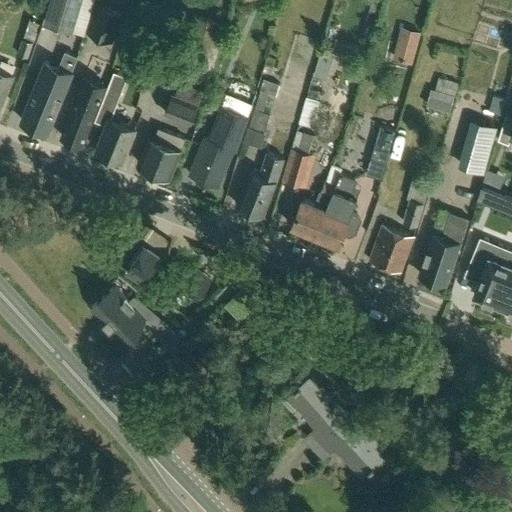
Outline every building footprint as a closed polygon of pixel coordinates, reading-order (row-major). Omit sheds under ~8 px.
[(73,30),(81,0),(50,0),(44,22),(73,30)] [(97,3),(87,29),(111,39),(121,13),(97,3)] [(194,14),(187,38),(191,39),(182,73),(209,80),(225,22),(194,14)] [(418,42),(399,36),(393,57),(412,62),(418,42)] [(23,37),(17,52),(27,56),(32,41),(23,37)] [(22,119),(48,129),(60,97),(78,55),(64,49),(58,64),(46,59),(35,87),(22,119)] [(316,71),(328,74),(334,58),(321,54),(316,71)] [(0,109),(14,72),(0,66),(0,109)] [(117,105),(129,75),(115,69),(103,99),(117,105)] [(85,75),(62,134),(82,142),(105,83),(85,75)] [(459,82),(439,76),(435,88),(432,87),(427,104),(451,111),(459,82)] [(263,78),(248,127),(264,132),(270,113),(262,111),(268,91),(277,94),(280,83),(263,78)] [(198,102),(172,92),(165,111),(190,120),(198,102)] [(493,95),(489,109),(500,112),(504,98),(493,95)] [(205,135),(190,172),(219,183),(233,147),(236,147),(247,113),(221,103),(211,133),(215,134),(214,138),(205,135)] [(511,115),(506,113),(499,138),(509,143),(511,138),(511,115)] [(123,158),(136,126),(109,115),(96,147),(98,148),(97,151),(109,156),(110,153),(123,158)] [(491,137),(495,123),(476,118),(472,132),(463,166),(482,171),(491,137)] [(382,178),(396,129),(381,124),(367,173),(382,178)] [(146,144),(139,161),(158,169),(157,171),(167,175),(168,172),(170,174),(185,135),(159,125),(155,137),(149,135),(146,144)] [(248,127),(244,141),(262,146),(266,132),(248,127)] [(311,153),(309,152),(314,134),(305,131),(300,149),(297,148),(287,181),(302,185),(311,153)] [(277,180),(285,157),(267,151),(260,173),(250,169),(237,202),(264,213),(277,180)] [(303,196),(292,224),(315,233),(326,206),(340,171),(340,169),(331,165),(316,202),(303,196)] [(326,206),(315,233),(339,243),(344,230),(350,232),(355,230),(360,217),(357,212),(348,208),(354,194),(350,192),(355,177),(340,171),(326,206)] [(419,225),(425,203),(409,198),(403,221),(419,225)] [(447,231),(445,236),(435,232),(430,248),(427,247),(427,248),(429,249),(425,259),(423,259),(423,260),(425,260),(421,273),(445,282),(458,244),(461,244),(470,217),(451,211),(444,230),(447,231)] [(401,270),(414,234),(383,222),(369,258),(401,270)] [(511,247),(480,235),(469,263),(484,269),(479,280),(475,290),(474,292),(476,293),(480,294),(479,298),(493,304),(495,300),(501,303),(511,275),(511,247)] [(185,242),(180,249),(186,254),(191,247),(185,242)] [(144,246),(128,271),(164,296),(174,281),(188,291),(197,297),(210,277),(202,271),(182,257),(175,268),(144,246)] [(511,275),(501,303),(507,305),(505,309),(511,311),(511,275)] [(255,303),(268,290),(254,277),(230,300),(237,307),(248,297),(255,303)] [(115,284),(92,306),(104,319),(103,320),(104,321),(105,320),(111,326),(110,328),(110,329),(112,327),(122,338),(130,331),(143,318),(150,325),(161,315),(135,293),(129,299),(115,284)] [(350,411),(327,385),(323,381),(320,385),(308,373),(294,386),(295,387),(289,393),(311,417),(317,412),(322,417),(308,431),(317,441),(350,411)] [(377,440),(350,411),(317,441),(326,451),(341,438),(346,444),(340,449),(362,473),(368,467),(370,469),(384,455),(373,443),(377,440)] [(492,477),(503,482),(509,467),(498,463),(492,477)]
